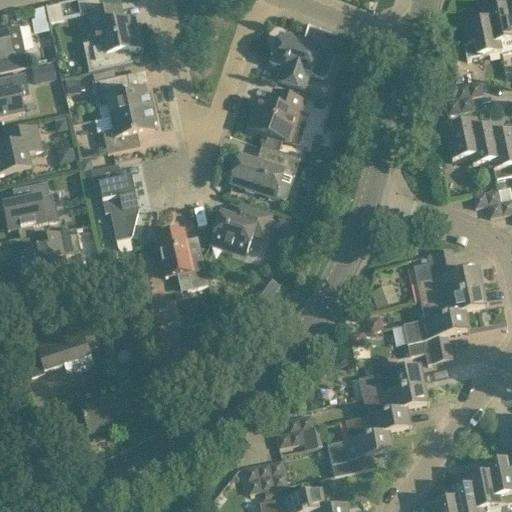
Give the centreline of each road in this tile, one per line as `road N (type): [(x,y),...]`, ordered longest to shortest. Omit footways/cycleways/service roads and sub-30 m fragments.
road 1 (unclassified): [(24,511),(77,497),(183,448),(283,358),(341,273),(371,198)]
road 2 (residential): [(166,0),(191,128),(210,131),(258,0)]
road 3 (residential): [(396,511),(511,349)]
road 4 (residential): [(511,268),(495,244),(371,198)]
road 5 (unclassified): [(371,198),(413,48)]
road 6 (residential): [(413,48),(291,0)]
